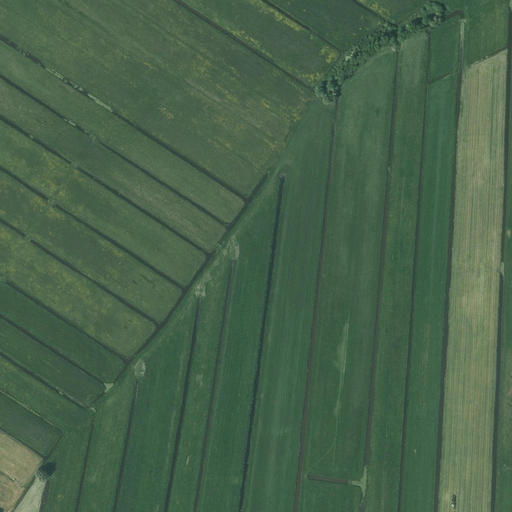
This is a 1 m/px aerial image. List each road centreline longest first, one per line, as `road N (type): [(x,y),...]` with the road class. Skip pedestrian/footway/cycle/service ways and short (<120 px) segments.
road 1 (track): [(469,20),(451,511)]
road 2 (track): [(247,511),(292,166)]
